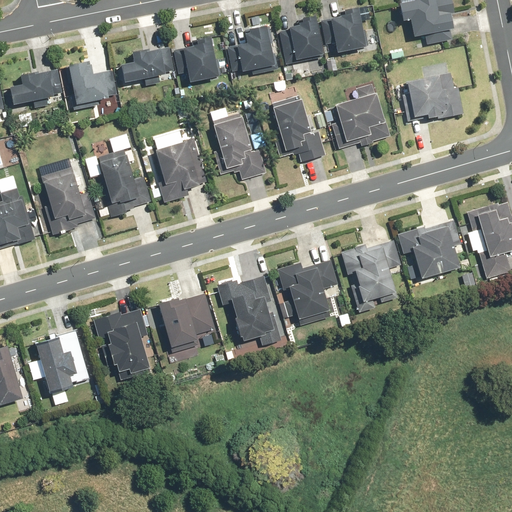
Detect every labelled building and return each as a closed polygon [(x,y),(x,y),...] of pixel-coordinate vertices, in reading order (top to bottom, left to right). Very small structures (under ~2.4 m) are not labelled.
[(408,21),(410,38),(423,36),(424,44),(450,41),(447,20),(451,20),(448,0),(414,0),(415,1),(396,4),(399,22),(408,21)] [(365,31),(359,32),(355,9),(340,12),(342,18),(327,21),(333,53),(360,48),(367,47),(365,31)] [(295,26),(286,28),(292,61),(318,57),(311,18),(299,20),(300,22),(295,22),(295,26)] [(262,69),(262,70),(251,72),(252,76),(276,71),(275,68),(273,55),(269,55),(267,45),(271,44),(267,27),(239,33),(241,45),(233,46),(239,74),(262,69)] [(217,60),(212,61),(208,39),(192,42),(193,47),(181,49),(187,83),(214,79),(220,77),(217,60)] [(117,65),(121,91),(157,85),(156,77),(161,76),(160,73),(171,71),(167,50),(148,53),(148,50),(130,54),(132,63),(117,65)] [(451,88),(449,73),(447,63),(422,67),(423,78),(405,81),(411,119),(424,117),(425,122),(461,116),(456,88),(451,88)] [(89,76),(87,64),(65,68),(73,106),(115,98),(110,72),(89,76)] [(6,89),(10,106),(31,102),(33,110),(48,107),(45,97),(59,94),(54,72),(35,75),(35,74),(18,77),(20,86),(6,89)] [(370,83),(346,91),(349,101),(331,107),(343,143),(363,136),(365,144),(388,137),(370,83)] [(319,132),(309,135),(300,100),(271,106),(282,158),(308,152),(310,158),(324,155),(319,132)] [(258,150),(249,153),(237,114),(208,122),(220,161),(224,177),(239,172),(241,181),(265,174),(258,150)] [(184,144),(181,145),(178,131),(153,138),(156,151),(153,152),(161,184),(157,185),(162,204),(186,197),(184,190),(196,187),(184,144)] [(123,205),(124,210),(149,204),(142,177),(129,180),(122,152),(96,158),(109,206),(128,201),(129,203),(123,205)] [(86,193),(77,195),(70,166),(40,173),(51,218),(52,222),(48,223),(51,234),(77,228),(76,223),(93,219),(86,193)] [(13,175),(0,178),(0,251),(33,241),(13,175)] [(470,232),(465,233),(471,254),(486,250),(488,257),(480,260),(485,278),(511,270),(511,211),(509,200),(475,210),(465,213),(470,232)] [(397,235),(401,250),(409,248),(417,278),(463,266),(451,221),(397,235)] [(379,245),(377,241),(338,252),(355,312),(396,300),(387,268),(399,264),(392,241),(379,245)] [(300,268),(299,264),(276,269),(289,327),(328,318),(319,289),(336,285),(331,261),(300,268)] [(471,272),(459,276),(463,289),(475,285),(471,272)] [(261,276),(236,283),(235,279),(220,283),(221,289),(237,343),(259,336),(262,346),(280,340),(261,276)] [(213,328),(204,294),(180,300),(180,297),(156,304),(169,353),(197,345),(194,333),(213,328)] [(125,368),(127,375),(147,370),(138,336),(146,334),(138,304),(90,317),(96,335),(105,333),(107,343),(104,343),(111,366),(114,365),(116,371),(125,368)] [(332,316),(335,326),(349,323),(346,312),(332,316)] [(69,384),(86,378),(71,331),(25,346),(41,398),(70,388),(69,384)] [(0,402),(20,397),(5,345),(0,346),(0,402)]
